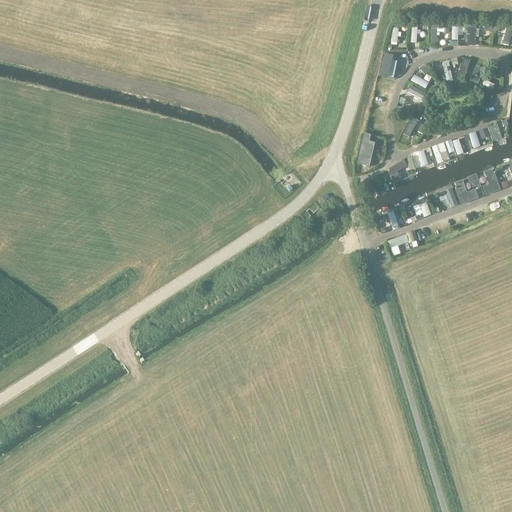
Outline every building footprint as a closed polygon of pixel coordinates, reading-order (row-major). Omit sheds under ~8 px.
[(388,43),(395,44),(398,26),(391,25),(388,43)] [(443,25),(429,25),(428,42),(436,42),(437,31),(442,32),(443,25)] [(450,40),(458,41),(458,26),(450,26),(450,40)] [(479,46),(476,28),(466,29),(469,47),(479,46)] [(508,48),(511,36),(511,29),(506,28),(501,45),(508,48)] [(447,61),(441,62),(444,77),(450,76),(447,61)] [(475,62),(472,76),(480,78),(484,64),(475,62)] [(411,87),(407,94),(421,101),(425,95),(411,87)] [(402,133),(409,137),(417,121),(410,117),(402,133)] [(360,144),(376,148),(378,139),(371,137),(371,135),(363,132),(360,144)] [(359,154),(361,164),(377,162),(376,151),(359,154)] [(506,164),(492,169),(494,174),(503,170),(507,181),(511,179),(511,172),(511,170),(508,171),(506,164)] [(492,211),(499,208),(496,201),(489,203),(492,211)] [(392,209),(386,211),(390,230),(397,229),(392,209)] [(410,231),(387,238),(392,254),(398,252),(396,246),(409,243),(410,248),(416,246),(414,239),(412,239),(410,231)]
